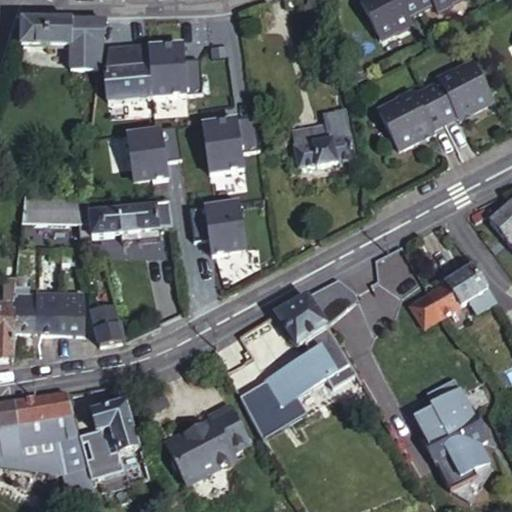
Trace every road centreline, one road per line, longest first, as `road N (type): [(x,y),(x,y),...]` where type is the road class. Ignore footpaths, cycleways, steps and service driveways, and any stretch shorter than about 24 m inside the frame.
road 1 (tertiary): [(0,384),(152,354),(511,167)]
road 2 (unknown): [(334,259),(368,324),(365,355),(411,433)]
road 3 (residential): [(48,0),(140,7),(234,0)]
